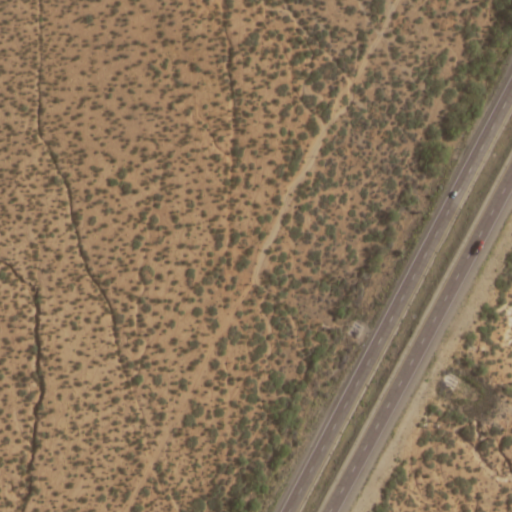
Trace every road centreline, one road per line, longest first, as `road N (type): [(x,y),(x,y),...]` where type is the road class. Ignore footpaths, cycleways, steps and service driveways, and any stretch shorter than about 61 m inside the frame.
road 1 (residential): [(385,0),(120,511)]
road 2 (trunk): [(511,94),(287,511)]
road 3 (trunk): [(325,511),(511,189)]
